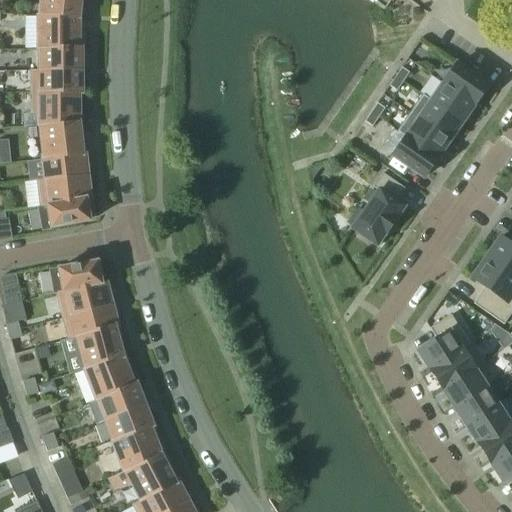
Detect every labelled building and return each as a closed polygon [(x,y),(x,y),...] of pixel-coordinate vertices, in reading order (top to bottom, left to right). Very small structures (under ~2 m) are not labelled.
[(40,0),(39,16),(79,19),(81,0),(40,0)] [(79,19),(39,16),(39,50),(79,50),(79,49),(79,19)] [(39,50),(39,71),(82,72),(82,49),(79,49),(79,50),(39,50)] [(426,62),(414,63),(428,73),(432,67),(426,62)] [(487,86),(456,64),(450,73),(443,84),(474,105),(487,86)] [(409,73),(401,68),(395,77),(403,82),(409,73)] [(39,71),(31,71),(31,93),(79,93),(80,94),(82,94),(82,72),(39,71)] [(403,82),(395,77),(389,86),(397,91),(403,82)] [(474,105),(443,84),(435,94),(431,101),(430,101),(461,123),(474,105)] [(79,93),(31,93),(32,115),(40,115),(40,126),(80,124),(80,94),(79,93)] [(431,101),(423,95),(410,114),(449,141),(461,123),(430,101),(431,101)] [(385,109),(377,104),(371,113),(378,118),(385,109)] [(378,118),(371,113),(364,122),(372,127),(378,118)] [(449,141),(410,114),(397,132),(405,138),(405,137),(437,159),(449,141)] [(80,124),(40,126),(43,160),(83,155),(80,124)] [(437,159),(405,137),(405,138),(398,147),(392,156),(423,178),(437,159)] [(0,140),(0,164),(11,164),(8,140),(0,140)] [(43,160),(46,180),(46,181),(89,176),(86,154),(83,155),(43,160)] [(378,191),(352,229),(376,246),(377,245),(379,247),(386,237),(384,235),(385,235),(396,219),(395,219),(404,207),(395,201),(404,189),(382,173),(373,187),(378,191)] [(41,207),(50,206),(49,202),(86,198),(86,199),(91,199),(89,176),(46,181),(46,180),(38,181),(41,207)] [(50,206),(41,207),(39,207),(39,209),(40,209),(44,230),(51,229),(90,222),(86,199),(86,198),(49,202),(50,206)] [(511,246),(499,238),(485,258),(511,276),(511,246)] [(511,276),(485,258),(471,279),(484,288),(473,304),(504,325),(511,312),(511,276)] [(102,285),(99,269),(91,263),(58,269),(58,270),(51,271),(54,292),(54,293),(57,293),(65,291),(66,295),(102,286),(102,285)] [(0,275),(0,287),(2,304),(22,302),(17,273),(0,275)] [(102,285),(102,286),(66,295),(65,291),(57,293),(63,318),(113,305),(107,284),(102,285)] [(113,305),(63,318),(69,340),(77,338),(76,337),(115,327),(115,328),(118,327),(113,305)] [(430,329),(436,339),(457,326),(451,315),(430,329)] [(18,321),(7,325),(11,340),(23,337),(18,321)] [(498,343),(508,335),(494,325),(489,331),(498,343)] [(469,344),(457,326),(436,339),(417,352),(430,371),(472,343),(471,343),(469,344)] [(116,331),(115,328),(115,327),(76,337),(77,338),(85,369),(123,357),(120,344),(123,343),(119,330),(116,331)] [(430,371),(442,390),(484,362),(472,343),(430,371)] [(85,369),(97,400),(97,401),(134,386),(134,385),(123,357),(85,369)] [(474,370),(484,363),(484,362),(442,390),(454,408),(486,387),(474,370)] [(36,383),(34,378),(23,381),(24,387),(36,383)] [(36,383),(24,387),(27,396),(39,393),(36,383)] [(134,385),(134,386),(97,401),(97,400),(90,403),(98,424),(106,421),(105,421),(145,405),(137,384),(134,385)] [(505,399),(497,405),(486,387),(454,408),(465,426),(505,400),(505,399)] [(511,410),(505,400),(465,426),(477,444),(511,421),(511,410)] [(145,405),(105,421),(106,421),(113,441),(150,426),(150,427),(153,426),(145,405)] [(511,422),(511,421),(477,444),(490,463),(511,448),(511,427),(510,424),(511,422)] [(161,456),(150,427),(150,426),(113,441),(125,472),(161,456)] [(0,441),(12,437),(9,429),(8,429),(8,430),(0,433),(0,441)] [(54,433),(42,437),(47,452),(59,448),(54,433)] [(12,437),(0,441),(0,449),(14,445),(15,445),(12,437)] [(511,448),(490,463),(502,482),(511,475),(511,448)] [(125,472),(109,479),(114,489),(132,486),(140,501),(140,502),(176,483),(176,482),(174,479),(177,478),(170,466),(168,467),(161,456),(125,472)] [(18,499),(32,492),(24,474),(8,480),(18,499)] [(176,482),(176,483),(140,502),(140,501),(133,505),(136,511),(167,511),(189,501),(178,481),(176,482)] [(74,487),(65,491),(64,492),(66,498),(77,493),(74,487)] [(77,493),(66,498),(70,506),(71,505),(81,501),(77,493)] [(32,511),(41,508),(37,500),(36,501),(37,502),(16,511),(15,510),(15,511),(32,511)] [(194,511),(189,501),(167,511),(194,511)]
